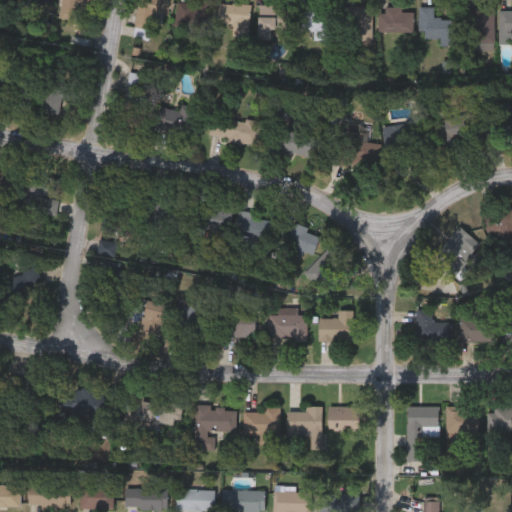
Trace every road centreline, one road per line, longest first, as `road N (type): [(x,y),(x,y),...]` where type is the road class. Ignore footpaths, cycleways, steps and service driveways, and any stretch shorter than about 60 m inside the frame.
road 1 (residential): [(383,511),(391,299),(376,229),(329,199),(295,189),(0,137)]
road 2 (residential): [(511,374),(189,371),(0,340)]
road 3 (residential): [(116,0),(57,350)]
road 4 (residential): [(511,175),(456,191),(385,252)]
